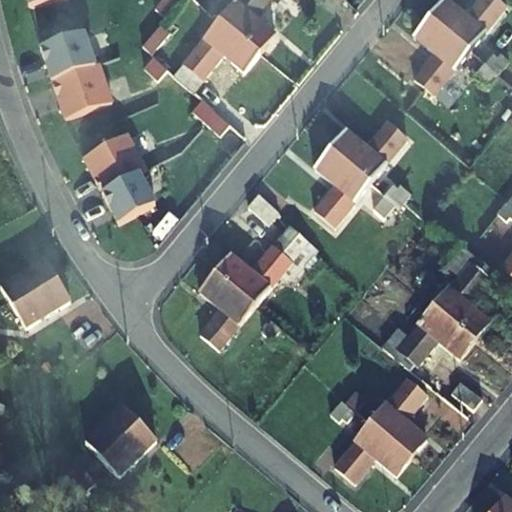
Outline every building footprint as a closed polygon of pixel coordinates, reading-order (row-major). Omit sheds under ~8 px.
[(129,26),(119,0),(64,0),(69,13),(95,4),(106,35),(129,26)] [(241,0),(220,26),(261,60),(277,40),(256,23),(274,0),(278,0),(288,8),(294,0),(241,0)] [(446,3),(429,23),(470,56),(507,13),(491,0),(485,0),(468,21),(446,3)] [(301,18),(323,37),(334,25),(311,6),(301,18)] [(447,83),(470,56),(429,23),(415,40),(436,58),(415,82),(419,85),(411,94),(424,105),(432,96),(444,106),(456,91),(447,83)] [(246,77),(261,60),(220,26),(218,29),(173,81),(192,97),(224,59),(246,77)] [(86,44),(45,49),(48,74),(89,69),(86,44)] [(492,59),(484,68),(497,79),(508,66),(499,58),(496,63),(492,59)] [(486,92),(497,79),(484,68),(476,77),(480,81),(477,84),(486,92)] [(384,111),(393,101),(371,81),(363,91),(384,111)] [(428,120),(421,127),(439,144),(446,136),(428,120)] [(345,136),(329,154),(369,189),(406,147),(388,131),(367,154),(345,136)] [(87,160),(115,227),(151,212),(124,145),(87,160)] [(317,249),(369,189),(329,154),(312,174),(333,193),(298,232),(317,249)] [(282,202),(261,184),(253,193),(274,211),(282,202)] [(274,211),(253,193),(240,208),(261,225),(274,211)] [(395,211),(381,199),(374,208),(379,211),(375,216),(384,223),(395,211)] [(511,209),(500,223),(508,229),(511,224),(511,209)] [(214,278),(254,312),(309,247),(291,232),(251,277),(231,259),(214,278)] [(487,249),(478,260),(492,272),(501,261),(487,249)] [(511,259),(503,271),(511,278),(511,259)] [(70,307),(44,267),(0,294),(0,295),(26,336),(70,307)] [(475,270),(438,312),(476,345),(492,327),(472,309),(493,286),(475,270)] [(254,312),(214,278),(199,295),(219,313),(184,354),(204,371),(254,312)] [(460,364),(476,345),(438,312),(401,355),(418,371),(440,346),(460,364)] [(422,402),(430,392),(421,384),(413,394),(407,389),(372,431),(411,463),(426,444),(406,428),(425,404),(422,402)] [(448,394),(473,415),(482,405),(457,384),(448,394)] [(360,398),(348,412),(359,421),(367,412),(364,409),(368,404),(360,398)] [(468,423),(443,403),(435,413),(459,434),(468,423)] [(155,444),(123,408),(84,443),(116,479),(155,444)] [(352,430),(359,421),(348,412),(336,426),(344,433),(349,427),(352,430)] [(396,481),(411,463),(372,431),(338,474),(357,490),(377,465),(396,481)] [(80,493),(92,483),(76,464),(64,475),(80,493)]
